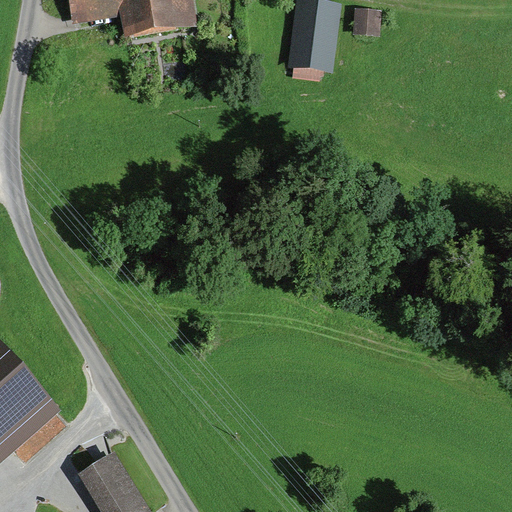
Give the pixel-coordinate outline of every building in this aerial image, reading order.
[(68,0),(73,28),(120,21),(124,42),(197,31),(191,0),(68,0)] [(342,9),(298,4),(290,70),(334,75),(342,9)] [(381,13),(355,12),(353,38),(380,39),(381,13)] [(0,445),(48,409),(0,345),(0,445)] [(155,511),(119,455),(85,477),(107,511),(155,511)]
